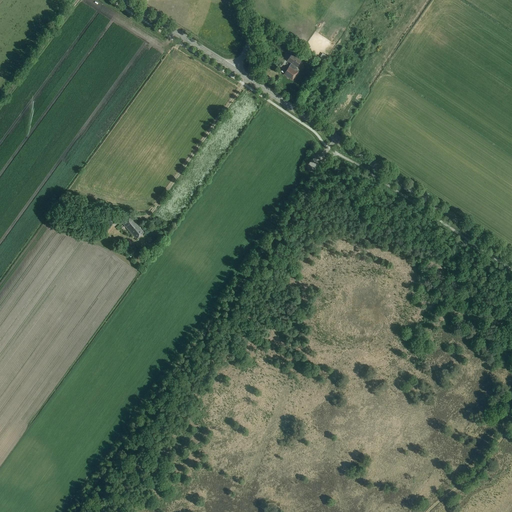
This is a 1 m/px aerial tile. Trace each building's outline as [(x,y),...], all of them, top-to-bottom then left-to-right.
[(302,59),(297,56),(292,53),(287,60),(291,63),(290,66),(284,74),(292,80),(298,72),(295,69),(302,59)] [(325,53),(323,57),(329,61),(331,56),(325,53)] [(284,82),(286,78),(278,73),(276,77),(284,82)] [(110,228),(116,218),(108,213),(101,222),(110,228)] [(136,238),(143,232),(131,217),(123,223),(136,238)]
